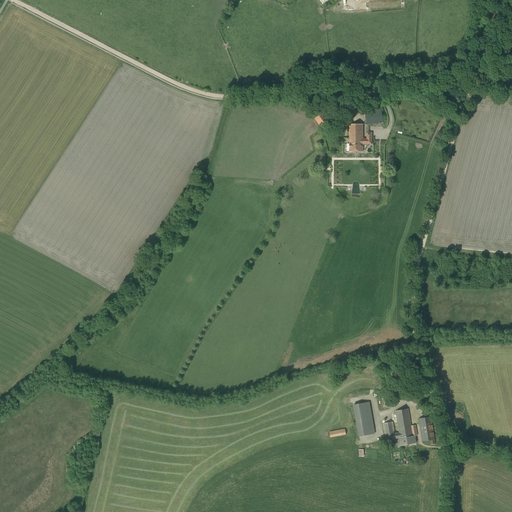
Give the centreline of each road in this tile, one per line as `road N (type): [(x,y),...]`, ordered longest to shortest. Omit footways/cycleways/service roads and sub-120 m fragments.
road 1 (track): [(475,84),(458,115),(414,280),(414,335),(432,399)]
road 2 (track): [(11,0),(177,84),(233,95)]
road 3 (unclassified): [(233,95),(348,96),(475,84)]
